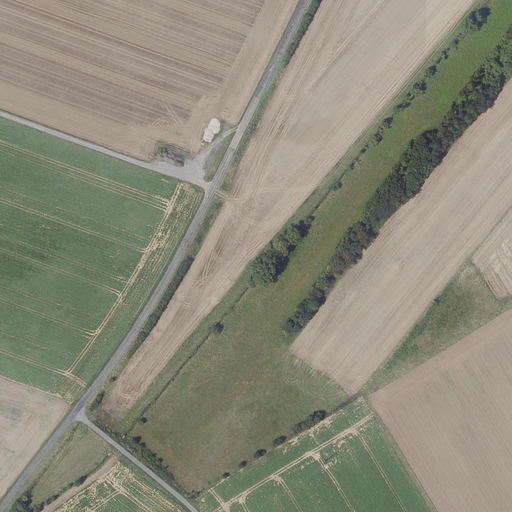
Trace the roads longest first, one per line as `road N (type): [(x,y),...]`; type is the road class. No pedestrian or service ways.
road 1 (secondary): [(0,511),(144,314),(305,0)]
road 2 (track): [(0,112),(212,188)]
road 3 (track): [(186,511),(78,407)]
